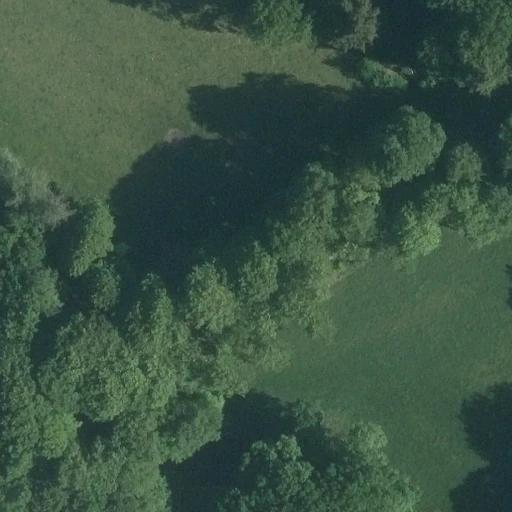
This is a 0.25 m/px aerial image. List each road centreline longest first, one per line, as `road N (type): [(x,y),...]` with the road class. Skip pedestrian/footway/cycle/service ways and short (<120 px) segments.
road 1 (track): [(511,146),(461,163),(350,223),(182,329),(0,398)]
road 2 (track): [(0,436),(94,448),(337,511)]
